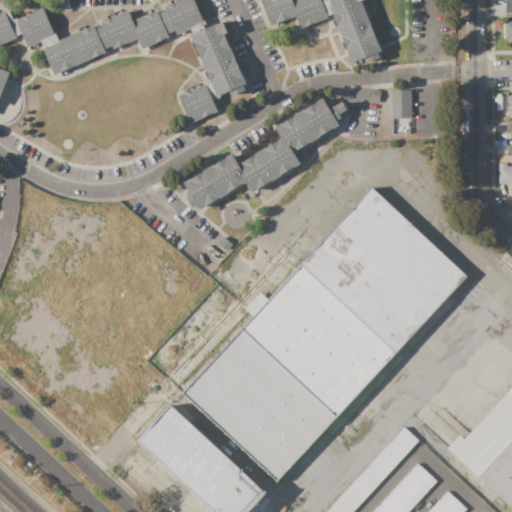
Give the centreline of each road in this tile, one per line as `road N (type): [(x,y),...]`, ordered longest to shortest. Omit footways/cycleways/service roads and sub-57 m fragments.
road 1 (residential): [(0,152),(81,192),(126,193),(303,92),(478,73)]
road 2 (residential): [(477,0),(478,197)]
road 3 (secondary): [(135,511),(0,386)]
road 4 (secondary): [(0,416),(100,511)]
